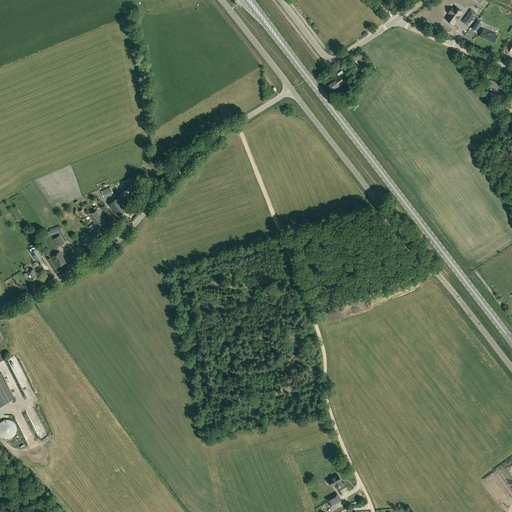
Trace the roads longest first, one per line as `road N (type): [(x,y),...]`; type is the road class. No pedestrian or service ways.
road 1 (unclassified): [(0,310),(107,250),(208,143),(291,90)]
road 2 (primary): [(511,342),(289,54)]
road 3 (unclassified): [(511,367),(400,237),(291,90)]
road 4 (unclassified): [(280,0),(328,58),(396,19)]
road 5 (unclassified): [(511,70),(396,19)]
